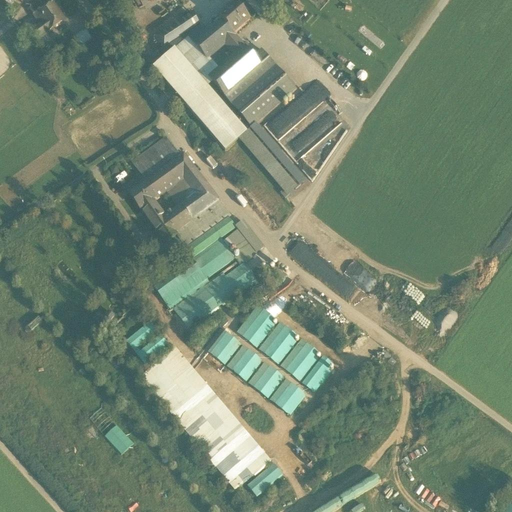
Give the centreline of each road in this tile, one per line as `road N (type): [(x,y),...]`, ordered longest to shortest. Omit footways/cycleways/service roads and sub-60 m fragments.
road 1 (unclassified): [(443,0),(268,250),(169,120)]
road 2 (track): [(511,430),(268,250)]
road 3 (unclassified): [(169,120),(0,230)]
road 4 (unclassified): [(85,0),(169,120)]
